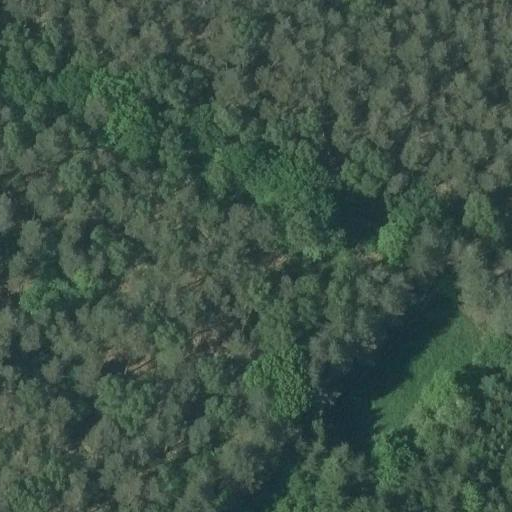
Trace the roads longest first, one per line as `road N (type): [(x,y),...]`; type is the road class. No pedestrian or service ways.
road 1 (track): [(0,94),(511,283)]
road 2 (track): [(444,257),(335,407)]
